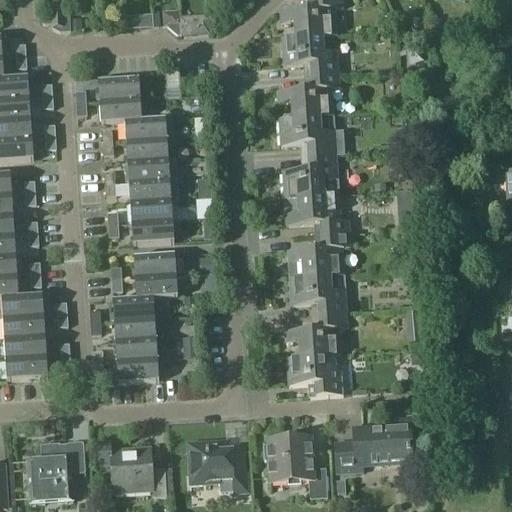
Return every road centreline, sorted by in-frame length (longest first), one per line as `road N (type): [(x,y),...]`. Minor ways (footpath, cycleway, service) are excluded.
road 1 (residential): [(229,55),(245,328),(230,331),(236,410)]
road 2 (residential): [(87,415),(61,51)]
road 3 (residential): [(61,51),(160,45),(180,58),(229,55)]
road 4 (residential): [(236,410),(87,415)]
road 5 (residential): [(359,402),(236,410)]
